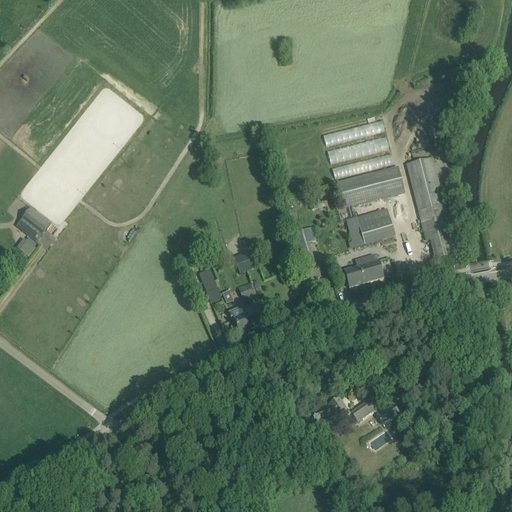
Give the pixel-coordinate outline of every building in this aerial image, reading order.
[(327,145),(385,133),(383,122),(324,134),(327,145)] [(387,137),(329,150),(331,163),(390,150),(387,137)] [(335,177),(393,165),(391,155),(333,167),(335,177)] [(431,241),(435,260),(456,255),(432,160),(406,167),(423,233),(426,242),(431,241)] [(336,184),(343,210),(405,194),(398,168),(336,184)] [(308,197),(310,206),(317,204),(315,195),(308,197)] [(16,228),(36,244),(52,224),(31,208),(16,228)] [(349,243),(351,250),(395,238),(387,210),(347,222),(353,242),(349,243)] [(312,229),(291,235),(295,248),(309,244),(316,242),(312,229)] [(27,255),(34,246),(28,241),(21,250),(27,255)] [(250,266),(253,264),(249,254),(242,257),(244,263),(237,266),(240,275),(252,270),(250,266)] [(357,269),(344,272),(349,290),(384,280),(379,262),(376,263),(374,256),(355,262),(357,269)] [(314,261),(300,265),(303,273),(305,283),(307,282),(308,286),(316,284),(315,280),(323,277),(321,268),(320,264),(317,265),(316,260),(314,261)] [(204,286),(211,304),(220,300),(213,282),(204,286)] [(253,283),(257,294),(261,292),(257,282),(253,283)] [(239,289),(243,301),(256,296),(251,284),(239,289)] [(223,294),(227,305),(233,302),(229,292),(223,294)] [(229,313),(231,316),(230,316),(231,318),(233,321),(234,320),(240,334),(263,325),(255,305),(255,304),(244,309),(245,311),(243,312),(241,308),(229,313)] [(329,409),(325,411),(325,410),(312,415),(316,425),(335,417),(339,423),(350,416),(339,400),(328,407),(329,409)] [(375,411),(368,402),(352,413),(358,423),(375,411)] [(377,417),(383,427),(400,416),(393,406),(377,417)]
